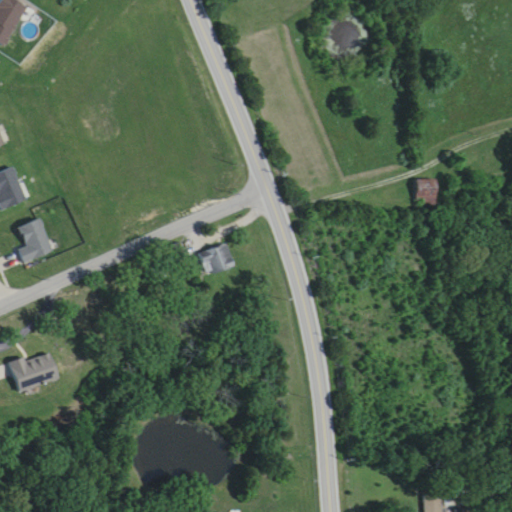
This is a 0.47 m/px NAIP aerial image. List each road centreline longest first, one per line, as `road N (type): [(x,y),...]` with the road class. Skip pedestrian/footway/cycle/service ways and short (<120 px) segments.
road 1 (primary): [(333,511),(315,329),(192,0)]
road 2 (residential): [(0,315),(268,187)]
